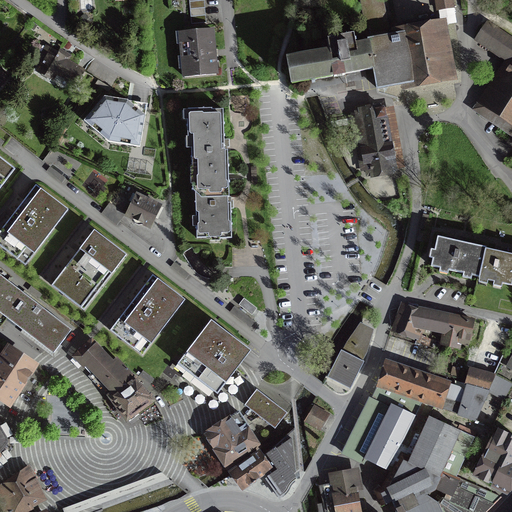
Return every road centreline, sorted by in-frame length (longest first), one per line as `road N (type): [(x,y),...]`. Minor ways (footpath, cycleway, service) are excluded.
road 1 (residential): [(393,293),(416,191),(405,124),(457,114),(511,190)]
road 2 (residential): [(288,511),(369,368),(393,293)]
road 3 (residential): [(393,293),(511,320)]
